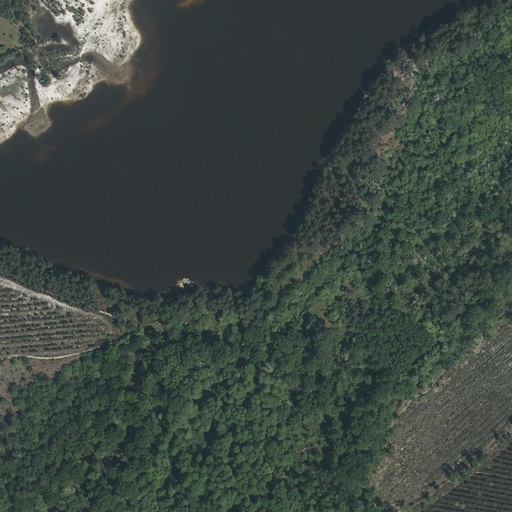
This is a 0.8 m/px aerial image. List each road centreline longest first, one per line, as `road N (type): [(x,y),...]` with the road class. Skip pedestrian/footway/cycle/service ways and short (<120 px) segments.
road 1 (track): [(280,325),(192,341),(138,326),(127,339),(75,355),(0,361)]
road 2 (track): [(0,271),(138,326)]
